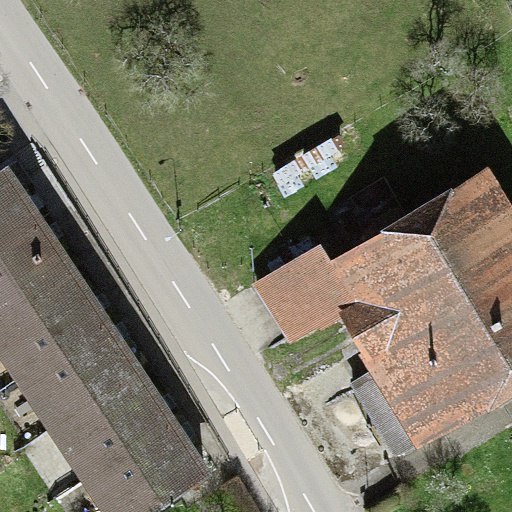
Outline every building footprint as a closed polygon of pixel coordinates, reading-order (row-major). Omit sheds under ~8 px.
[(0,170),(0,244),(36,221),(4,168),(0,170)] [(458,406),(511,376),(511,220),(482,170),(331,263),(320,245),(257,284),(291,339),(344,311),(422,437),(463,414),(458,406)] [(36,221),(0,244),(0,315),(69,270),(36,221)] [(69,270),(0,315),(0,339),(22,374),(102,320),(69,270)] [(135,370),(102,320),(22,374),(55,423),(135,370)] [(135,370),(55,423),(89,473),(168,420),(135,370)] [(112,511),(140,511),(201,470),(168,420),(89,473),(112,511)]
